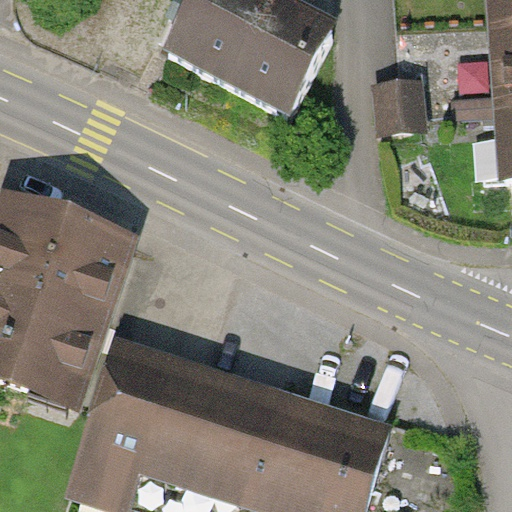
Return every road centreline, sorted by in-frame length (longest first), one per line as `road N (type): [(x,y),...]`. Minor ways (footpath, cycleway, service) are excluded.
road 1 (primary): [(0,98),(511,334)]
road 2 (track): [(380,276),(358,0)]
